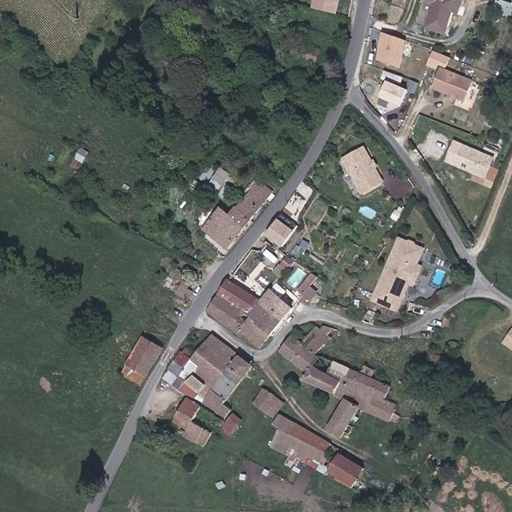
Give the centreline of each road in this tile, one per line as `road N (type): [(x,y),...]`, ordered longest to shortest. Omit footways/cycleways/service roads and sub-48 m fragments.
road 1 (residential): [(185,317),(254,357),(283,312),(328,311),(368,327),(393,326),(481,285)]
road 2 (tertiary): [(185,317),(200,282),(294,179),(349,89)]
road 3 (unclassified): [(349,89),(416,170),(481,285)]
road 4 (tertiary): [(90,511),(185,317)]
